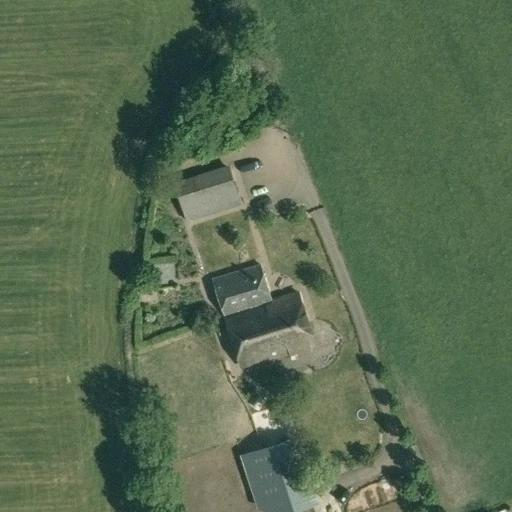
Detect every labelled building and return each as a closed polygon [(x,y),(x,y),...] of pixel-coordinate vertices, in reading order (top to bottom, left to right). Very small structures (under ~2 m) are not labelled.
[(237,81),(234,75),(228,78),(230,84),(237,81)] [(187,222),(243,204),(230,164),(175,182),(187,222)] [(315,344),(299,293),(272,301),(261,265),(213,279),(241,366),(284,353),(315,344)] [(269,411),(277,426),(286,421),(277,406),(269,411)] [(305,470),(290,424),(257,435),(272,481),(305,470)]
